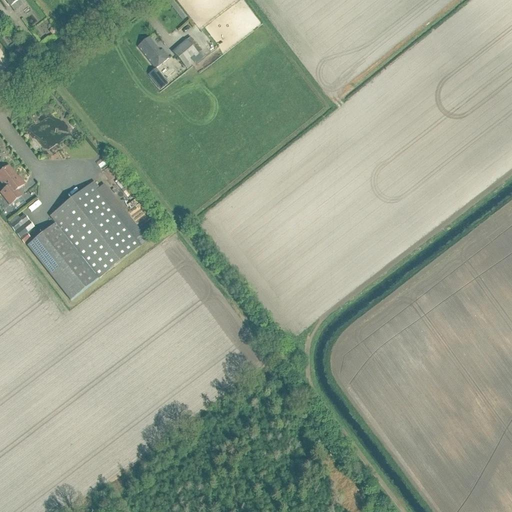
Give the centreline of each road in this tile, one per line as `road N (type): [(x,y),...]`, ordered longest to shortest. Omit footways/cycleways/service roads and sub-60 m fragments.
road 1 (track): [(45,74),(118,150),(399,511)]
road 2 (tertiary): [(0,110),(140,0)]
